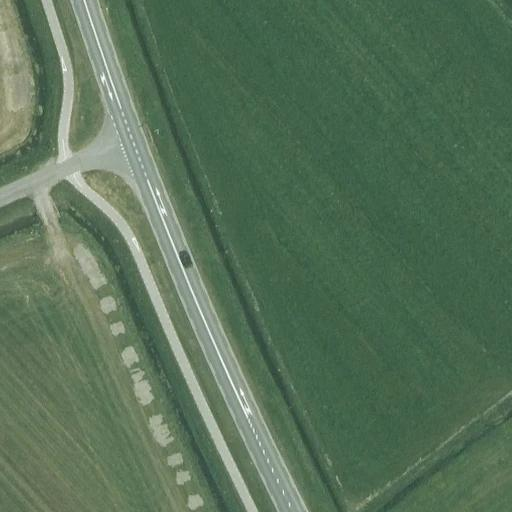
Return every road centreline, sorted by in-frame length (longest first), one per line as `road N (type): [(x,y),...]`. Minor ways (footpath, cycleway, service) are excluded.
road 1 (primary): [(292,511),(194,302),(132,141)]
road 2 (primary): [(132,141),(83,0)]
road 3 (tertiary): [(132,141),(0,197)]
